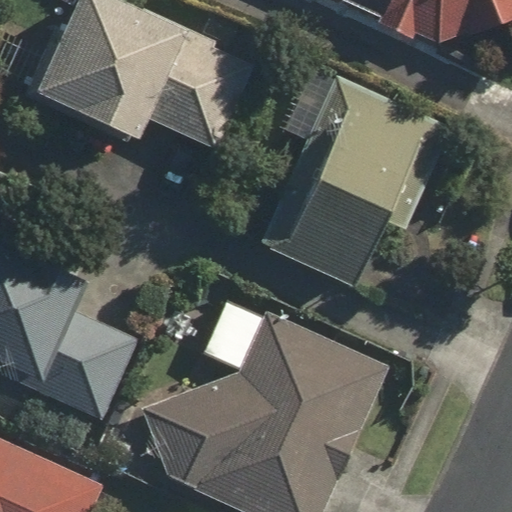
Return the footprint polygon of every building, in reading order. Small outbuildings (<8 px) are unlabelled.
[(254,63),(128,0),(78,0),(35,86),(138,138),(148,118),(210,150),(254,63)] [(511,0),(338,0),(437,46),(499,22),(511,52),(511,51),(511,0)] [(446,121),(316,65),(290,128),(307,135),(261,243),(355,283),(383,218),(401,226),(446,121)] [(82,270),(0,235),(0,372),(100,415),(133,337),(66,308),(82,270)] [(172,474),(262,511),(355,511),(366,488),(339,476),(387,364),(229,296),(205,352),(237,366),(143,406),(172,474)] [(89,511),(101,483),(0,440),(0,511),(89,511)]
